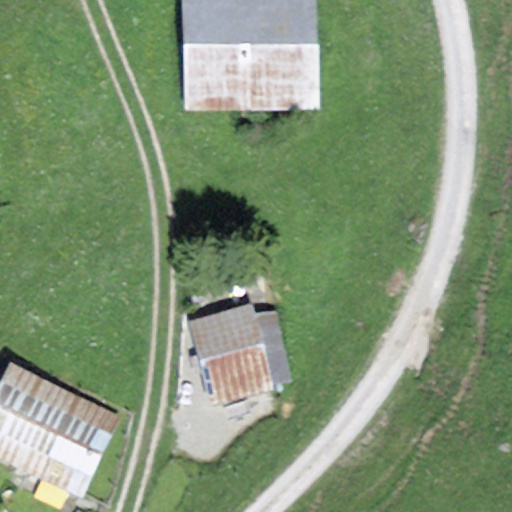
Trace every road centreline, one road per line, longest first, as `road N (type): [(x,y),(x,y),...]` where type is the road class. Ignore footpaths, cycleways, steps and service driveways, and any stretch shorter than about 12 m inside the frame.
road 1 (residential): [(450,0),(461,146),(442,257),(392,358),(347,421),(261,511)]
road 2 (track): [(126,511),(162,335),(162,214),(143,126),(91,0)]
